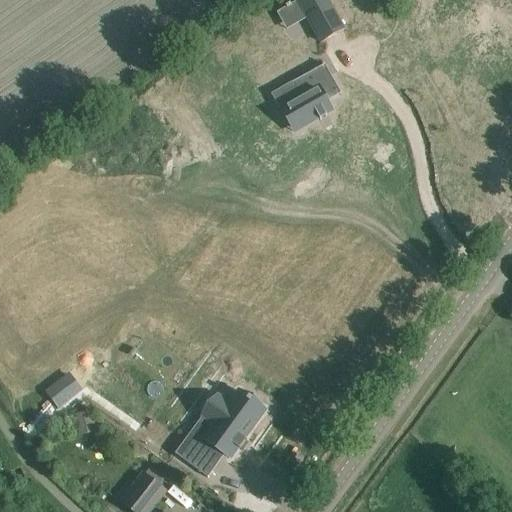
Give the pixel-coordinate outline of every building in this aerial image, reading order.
[(286,8),(277,13),(278,15),(280,14),(279,13),(287,8),(287,10),(292,7),(291,6),(298,2),(321,43),(344,31),(326,0),(300,0),(291,5),(290,4),(286,7),(286,8)] [(452,0),(457,11),(484,0),(452,0)] [(296,88),(283,96),(288,104),(284,107),(298,131),(319,119),(320,121),(327,117),(326,115),(332,112),(327,103),(340,96),(342,96),(324,65),(323,65),(323,66),(293,83),(296,88)] [(128,368),(99,404),(115,416),(123,406),(146,423),(167,396),(128,368)] [(68,376),(46,393),(58,409),(68,401),(63,395),(76,385),(68,376)] [(188,462),(187,464),(189,465),(201,448),(217,460),(222,453),(230,459),(237,449),(240,450),(247,441),(244,439),(265,410),(239,392),(229,405),(220,399),(204,419),(214,426),(204,440),(205,441),(189,463),(188,462)] [(75,415),(79,437),(97,433),(93,412),(75,415)] [(132,511),(149,511),(165,492),(142,473),(131,487),(127,483),(115,499),(132,511)]
